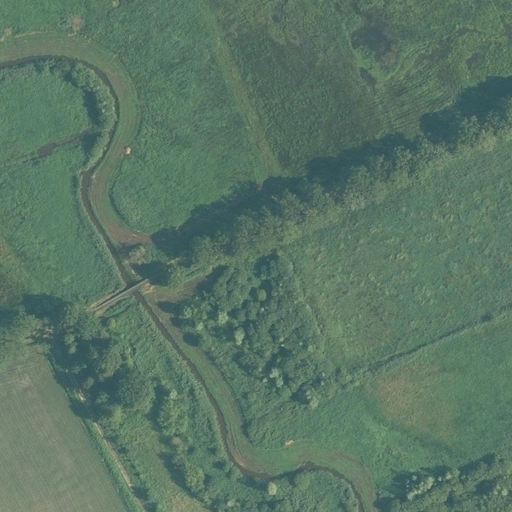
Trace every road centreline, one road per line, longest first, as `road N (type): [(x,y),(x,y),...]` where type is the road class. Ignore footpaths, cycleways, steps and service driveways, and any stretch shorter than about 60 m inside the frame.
road 1 (track): [(170,268),(511,111)]
road 2 (track): [(144,511),(46,328)]
